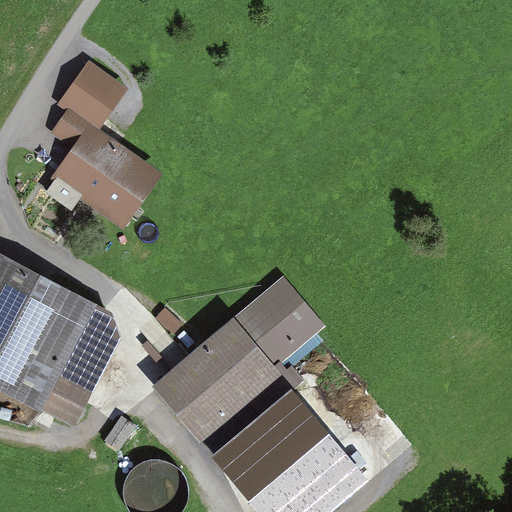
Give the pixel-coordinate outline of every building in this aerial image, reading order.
[(121,92),(89,68),(63,104),(72,110),(56,132),(79,148),(58,177),(120,221),(153,175),(92,132),(121,92)] [(96,305),(0,254),(0,393),(39,414),(96,305)] [(324,325),(283,277),(154,386),(201,441),(285,370),(278,363),(324,325)] [(317,511),(365,472),(292,386),(215,451),(266,511),(317,511)] [(146,468),(127,507),(136,511),(165,511),(179,485),(146,468)]
